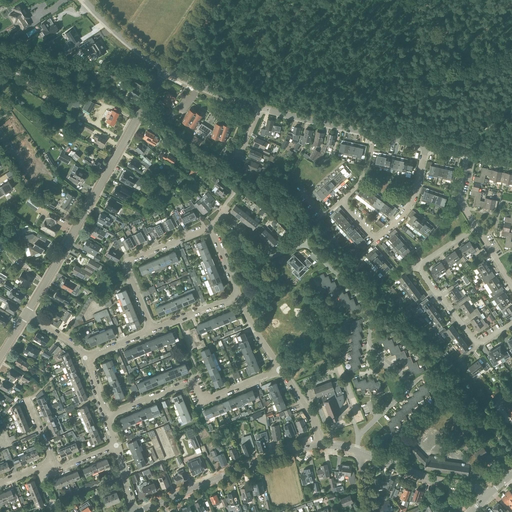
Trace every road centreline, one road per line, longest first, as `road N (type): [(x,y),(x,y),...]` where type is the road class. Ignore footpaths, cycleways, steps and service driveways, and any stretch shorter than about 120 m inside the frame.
road 1 (tertiary): [(25,315),(165,70)]
road 2 (residential): [(106,415),(193,380),(202,402),(281,369)]
road 3 (tertiary): [(137,511),(283,452),(322,445)]
road 4 (residential): [(477,345),(416,266),(476,227)]
road 5 (residential): [(368,345),(367,306),(306,243),(270,257)]
road 6 (residential): [(151,330),(128,261),(210,227)]
road 7 (residential): [(358,451),(358,436),(408,388),(368,345)]
road 8 (tertiary): [(487,496),(358,451)]
